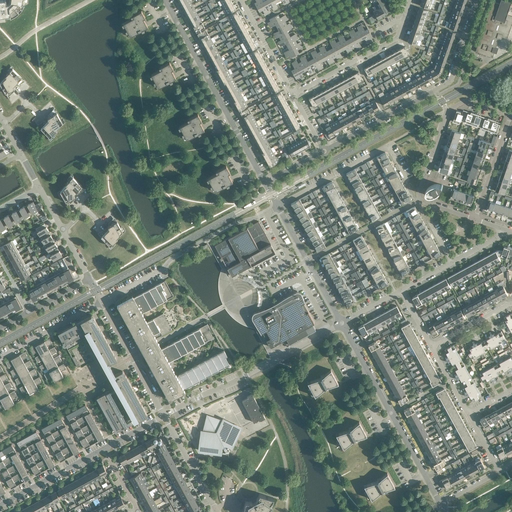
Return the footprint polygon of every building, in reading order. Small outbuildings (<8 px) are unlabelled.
[(6,3),(5,0),(0,0),(0,19),(5,18),(10,17),(12,16),(14,15),(16,14),(18,13),(18,12),(20,11),(21,9),(23,7),(24,4),(25,3),(24,3),(25,2),(26,0),(9,0),(10,1),(8,2),(7,3),(6,3)] [(192,5),(190,0),(181,5),(184,9),(192,5)] [(233,5),(231,0),(222,5),(225,9),(233,5)] [(261,7),(257,0),(255,0),(256,2),(254,3),(259,12),(263,10),(265,15),(268,13),(264,5),(261,7)] [(261,0),(257,0),(261,7),(264,5),(268,13),(270,12),(269,10),(270,9),(265,0),(262,2),(261,0)] [(273,0),(265,0),(270,9),(272,8),(273,10),(275,9),(270,1),(273,0)] [(385,4),(382,0),(376,0),(373,2),(372,2),(376,9),(385,4)] [(431,4),(422,0),(420,6),(429,9),(431,4)] [(493,1),(475,52),(493,57),(494,53),(497,53),(498,48),(496,48),(499,38),(502,39),(502,37),(507,39),(511,24),(511,15),(507,14),(511,1),(508,0),(501,0),(500,4),(493,1)] [(385,5),(385,4),(376,9),(373,11),(378,20),(382,17),(382,16),(389,13),(384,5),(385,5)] [(195,9),(192,5),(184,9),(186,14),(195,9)] [(236,9),(233,5),(225,9),(227,14),(236,9)] [(428,11),(419,7),(418,12),(427,16),(428,11)] [(197,14),(195,9),(186,14),(189,19),(197,14)] [(145,17),(141,10),(132,15),(134,17),(123,23),(130,36),(148,27),(143,18),(145,17)] [(239,16),(236,11),(228,16),(231,20),(239,16)] [(200,18),(197,14),(189,19),(191,23),(200,18)] [(268,22),(269,24),(277,20),(278,23),(286,18),(285,15),(280,18),(278,14),(269,19),(270,21),(268,22)] [(241,20),(239,16),(231,20),(233,25),(241,20)] [(202,23),(200,18),(191,23),(194,27),(202,23)] [(287,20),(286,18),(278,23),(277,20),(269,24),(271,27),(275,25),(277,28),(286,23),(285,21),(287,20)] [(244,25),(241,20),(233,25),(235,29),(244,25)] [(458,25),(449,22),(447,27),(456,30),(458,25)] [(205,28),(202,23),(194,27),(196,32),(205,28)] [(287,25),(286,23),(277,28),(279,31),(274,33),(276,36),(284,32),(282,29),(290,25),(289,23),(287,25)] [(246,29),(244,25),(235,29),(238,34),(246,29)] [(292,28),(290,25),(282,29),(284,32),(276,36),(276,38),(279,37),(280,38),(288,34),(287,31),(292,28)] [(362,25),(359,27),(363,35),(366,33),(370,41),(372,40),(370,38),(372,37),(368,28),(364,30),(362,25)] [(363,35),(359,27),(357,28),(358,30),(357,31),(361,40),(364,38),(367,43),(370,41),(366,33),(363,35)] [(208,34),(205,29),(197,34),(200,38),(208,34)] [(249,34),(246,29),(238,34),(240,38),(249,34)] [(455,32),(446,29),(445,34),(453,37),(455,32)] [(354,30),(352,31),(356,39),(353,40),(358,48),(361,46),(358,42),(361,40),(357,31),(355,32),(354,30)] [(356,39),(352,31),(349,32),(351,37),(348,39),(353,48),(355,47),(356,49),(358,48),(353,40),(356,39)] [(211,38),(208,34),(200,38),(202,43),(211,38)] [(251,38),(249,34),(240,38),(243,43),(251,38)] [(290,37),(288,34),(280,38),(281,40),(278,41),(279,43),(287,39),(289,42),(297,37),(295,34),(290,37)] [(343,36),(340,37),(344,45),(347,44),(351,52),(353,51),(351,49),(353,48),(348,39),(345,40),(343,36)] [(297,39),(297,37),(289,42),(287,39),(279,43),(281,46),(286,43),(287,47),(296,42),(295,40),(297,39)] [(344,45),(340,37),(338,38),(339,41),(338,42),(342,50),(345,49),(348,53),(351,52),(347,44),(344,45)] [(418,40),(409,37),(408,42),(417,45),(418,40)] [(213,43),(211,38),(202,43),(204,47),(213,43)] [(254,43),(251,38),(243,43),(245,47),(254,43)] [(335,40),(333,41),(337,49),(334,51),(339,58),(342,57),(339,52),(342,50),(338,42),(336,43),(335,40)] [(337,49),(333,41),(330,43),(333,48),(329,49),(334,58),(336,57),(337,59),(339,58),(334,51),(337,49)] [(297,44),(296,42),(287,47),(289,50),(284,52),(286,55),(294,51),(292,48),(300,44),(299,42),(297,44)] [(215,47),(213,43),(204,47),(207,52),(215,47)] [(256,47),(254,43),(245,47),(248,52),(256,47)] [(302,47),(300,44),(292,48),(294,51),(286,55),(287,57),(289,56),(290,58),(299,53),(297,50),(302,47)] [(324,46),(321,48),(325,56),(328,54),(332,62),(334,61),(332,59),(334,58),(329,49),(326,51),(324,46)] [(409,54),(405,46),(400,49),(404,57),(409,54)] [(218,52),(215,47),(207,52),(209,56),(218,52)] [(325,56),(321,48),(319,49),(320,51),(319,52),(323,61),(326,59),(329,64),(332,62),(328,54),(325,56)] [(260,54),(257,49),(249,54),(251,58),(260,54)] [(404,57),(400,49),(395,51),(400,59),(404,57)] [(316,51),(314,52),(318,59),(315,61),(320,69),(323,67),(320,62),(323,61),(319,52),(317,53),(316,51)] [(400,59),(395,51),(391,54),(395,61),(400,59)] [(220,56),(218,52),(209,56),(212,61),(220,56)] [(318,59),(314,52),(311,53),(313,58),(310,60),(315,68),(317,67),(318,70),(320,69),(315,61),(318,59)] [(262,58),(260,54),(251,58),(254,63),(262,58)] [(395,61),(391,54),(386,56),(391,64),(395,61)] [(223,61),(220,56),(212,61),(214,65),(223,61)] [(391,64),(386,56),(382,59),(386,66),(391,64)] [(305,57),(302,58),(306,66),(309,65),(313,72),(315,72),(313,69),(315,68),(310,60),(307,61),(305,57)] [(265,63),(262,58),(254,63),(256,67),(265,63)] [(306,66),(302,58),(300,59),(301,61),(300,62),(304,71),(307,69),(310,74),(313,72),(309,65),(306,66)] [(386,66),(382,59),(377,61),(382,69),(386,66)] [(225,65),(223,61),(214,65),(217,70),(225,65)] [(297,61),(295,62),(299,70),(296,71),(301,79),(304,78),(301,73),(304,71),(300,62),(298,63),(297,61)] [(382,69),(377,61),(373,64),(377,71),(382,69)] [(173,69),(169,62),(161,67),(162,69),(151,74),(158,88),(176,78),(171,70),(173,69)] [(299,70),(295,62),(292,64),(295,68),(291,70),(296,79),(298,78),(299,80),(301,79),(296,71),(299,70)] [(267,67),(265,63),(256,67),(259,72),(267,67)] [(377,71),(373,64),(368,66),(373,74),(377,71)] [(443,67),(435,64),(433,68),(440,74),(441,71),(442,72),(443,67)] [(228,70),(225,65),(217,70),(219,74),(228,70)] [(373,74),(368,66),(364,69),(367,75),(368,77),(373,74)] [(270,71),(267,67),(259,72),(261,76),(270,71)] [(20,84),(18,81),(21,78),(12,68),(9,72),(5,76),(6,77),(14,85),(15,84),(17,86),(19,83),(20,84)] [(440,74),(433,68),(429,70),(434,78),(438,76),(438,75),(440,74)] [(230,74),(228,70),(219,74),(222,79),(230,74)] [(434,78),(429,70),(425,73),(429,81),(434,78)] [(272,76),(270,71),(261,76),(264,81),(272,76)] [(363,80),(358,72),(354,74),(358,82),(357,82),(358,82),(363,80)] [(429,81),(425,73),(420,75),(425,83),(429,81)] [(233,79),(230,74),(222,79),(224,83),(233,79)] [(358,82),(354,74),(349,77),(353,84),(357,82),(358,82)] [(425,83),(420,75),(416,78),(420,86),(425,83)] [(274,80),(272,76),(264,81),(266,85),(274,80)] [(14,85),(6,77),(3,79),(0,82),(0,83),(5,93),(6,93),(10,91),(11,94),(12,93),(11,93),(14,91),(13,89),(14,88),(13,86),(14,85)] [(353,84),(349,77),(345,79),(349,87),(353,84)] [(420,86),(416,78),(411,80),(416,88),(420,86)] [(235,83),(233,79),(224,83),(227,88),(235,83)] [(349,87),(345,79),(340,82),(344,89),(349,87)] [(277,85),(274,80),(266,85),(268,90),(277,85)] [(416,88),(411,80),(407,82),(411,91),(416,88)] [(344,89),(340,82),(336,84),(340,92),(344,89)] [(411,91),(407,82),(402,85),(407,93),(411,91)] [(238,88),(235,83),(227,88),(229,92),(238,88)] [(340,92),(336,84),(331,86),(335,94),(340,92)] [(279,90),(277,85),(268,90),(271,94),(279,90)] [(407,93),(402,85),(398,87),(402,96),(407,93)] [(335,94),(331,86),(327,89),(331,97),(335,94)] [(402,96),(398,87),(393,90),(398,98),(402,96)] [(240,92),(238,88),(229,92),(232,97),(240,92)] [(331,97),(327,89),(322,91),(326,99),(331,97)] [(398,98),(393,90),(389,92),(393,100),(398,98)] [(283,96),(280,91),(272,96),(274,101),(283,96)] [(326,99),(322,91),(318,94),(322,101),(326,99)] [(242,97),(240,92),(232,97),(234,101),(242,97)] [(393,100),(389,92),(384,95),(389,103),(393,100)] [(322,101),(318,94),(313,96),(317,104),(318,104),(322,101)] [(389,103),(384,95),(379,97),(384,105),(389,103)] [(285,100),(283,96),(274,101),(277,105),(285,100)] [(317,104),(313,96),(308,99),(313,107),(318,104),(317,104)] [(245,101),(242,97),(234,101),(236,106),(245,101)] [(288,105),(285,100),(277,105),(279,109),(288,105)] [(374,100),(369,103),(374,111),(379,108),(374,100)] [(247,106),(245,101),(236,106),(239,111),(247,106)] [(374,111),(369,103),(365,105),(369,113),(374,111)] [(290,109),(288,105),(279,109),(282,114),(290,109)] [(369,113),(365,105),(360,108),(365,116),(369,113)] [(251,112),(248,108),(240,112),(242,117),(251,112)] [(365,116),(360,108),(356,110),(360,118),(365,116)] [(293,114),(290,109),(282,114),(284,118),(293,114)] [(360,118),(356,110),(351,113),(356,121),(360,118)] [(463,121),(464,118),(466,111),(463,110),(462,114),(460,114),(461,112),(457,111),(457,110),(457,111),(456,111),(453,121),(459,123),(460,120),(463,121)] [(470,112),(466,111),(464,118),(467,119),(465,122),(471,124),(475,113),(471,112),(471,114),(469,113),(469,112),(470,113),(470,112)] [(56,113),(52,115),(51,112),(50,113),(51,114),(48,115),(49,117),(47,118),(49,120),(48,121),(56,129),(59,127),(62,123),(57,113),(56,113)] [(253,117),(251,112),(242,117),(245,121),(253,117)] [(356,121),(351,113),(347,115),(351,123),(356,121)] [(475,113),(471,124),(480,127),(483,117),(480,116),(480,117),(478,117),(479,115),(475,113)] [(201,121),(198,114),(189,118),(190,120),(179,126),(187,139),(204,130),(200,122),(201,121)] [(295,118),(293,114),(284,118),(287,123),(295,118)] [(351,123),(347,115),(342,118),(347,126),(351,123)] [(256,121),(253,117),(245,121),(247,126),(256,121)] [(487,118),(483,117),(480,127),(488,130),(492,119),(488,118),(488,120),(486,119),(486,118),(487,118)] [(298,123),(295,118),(287,123),(289,127),(298,123)] [(347,126),(342,118),(338,120),(342,128),(347,126)] [(493,119),(492,119),(488,130),(497,133),(501,123),(497,122),(497,123),(495,122),(496,120),(492,119),(493,119)] [(342,128),(338,120),(333,122),(338,131),(342,128)] [(42,122),(44,125),(41,128),(40,128),(50,138),(53,134),(57,130),(56,129),(48,121),(47,122),(45,121),(43,123),(42,122)] [(258,126),(256,121),(247,126),(250,130),(258,126)] [(338,131),(333,122),(329,125),(333,133),(338,131)] [(300,127),(298,123),(289,127),(292,132),(300,127)] [(333,133),(329,125),(324,127),(324,128),(322,129),(325,134),(327,133),(329,136),(333,133)] [(261,130),(258,126),(250,130),(252,135),(261,130)] [(263,135),(261,130),(252,135),(255,139),(263,135)] [(452,130),(450,135),(459,138),(461,133),(452,130)] [(266,139),(263,135),(255,139),(257,144),(266,139)] [(459,138),(450,135),(448,140),(458,143),(459,138)] [(306,137),(301,140),(305,148),(310,146),(306,137)] [(268,144),(266,139),(257,144),(260,148),(268,144)] [(305,148),(301,140),(296,142),(301,151),(305,148)] [(458,143),(448,140),(447,145),(456,148),(458,143)] [(481,140),(479,145),(489,148),(491,143),(481,140)] [(301,151),(296,142),(292,145),(297,153),(301,151)] [(271,148),(268,144),(260,148),(262,153),(271,148)] [(297,153),(292,145),(287,147),(292,156),(297,153)] [(456,148),(447,145),(445,150),(454,154),(456,148)] [(489,148),(479,145),(478,150),(487,153),(489,148)] [(273,153),(271,148),(262,153),(265,157),(273,153)] [(454,154),(445,150),(443,156),(452,159),(454,154)] [(487,153),(478,150),(476,155),(485,159),(487,153)] [(376,157),(379,162),(388,157),(385,152),(376,157)] [(275,157),(273,153),(265,157),(267,162),(275,157)] [(485,159),(476,155),(474,160),(483,164),(485,159)] [(452,159),(443,156),(441,161),(451,164),(452,159)] [(278,162),(275,157),(267,162),(270,166),(278,162)] [(390,162),(388,157),(379,162),(382,167),(390,162)] [(483,164),(474,160),(472,166),(482,169),(483,164)] [(451,164),(441,161),(440,166),(449,169),(451,164)] [(393,167),(390,162),(382,167),(384,171),(393,167)] [(511,172),(511,167),(504,165),(502,170),(511,173),(511,172)] [(230,172),(226,166),(217,170),(218,172),(208,178),(215,191),(232,182),(228,173),(230,172)] [(449,169),(440,166),(438,171),(447,174),(449,169)] [(482,169),(472,166),(471,171),(480,174),(482,169)] [(396,171),(393,167),(384,171),(387,176),(396,171)] [(346,174),(349,179),(357,174),(355,169),(346,174)] [(511,173),(502,170),(501,175),(510,178),(511,173)] [(398,176),(396,171),(387,176),(389,181),(398,176)] [(480,174),(471,171),(469,176),(478,179),(480,174)] [(360,179),(357,174),(349,179),(351,183),(360,179)] [(510,178),(501,175),(499,180),(508,184),(510,178)] [(401,181),(398,176),(389,181),(392,186),(401,181)] [(478,179),(469,176),(467,181),(476,184),(478,179)] [(81,192),(78,190),(81,187),(82,186),(73,177),(69,180),(65,184),(66,185),(74,194),(76,192),(77,194),(79,192),(80,192),(81,192)] [(363,183),(360,179),(351,183),(354,188),(363,183)] [(508,184),(499,180),(497,185),(506,189),(508,184)] [(323,186),(326,191),(335,186),(332,181),(323,186)] [(403,186),(401,181),(392,186),(395,190),(403,186)] [(365,188),(363,183),(354,188),(356,193),(365,188)] [(427,190),(426,190),(426,191),(426,192),(426,193),(426,194),(427,195),(428,195),(429,196),(431,196),(432,196),(433,196),(434,195),(435,195),(436,194),(437,194),(438,193),(439,193),(439,192),(440,191),(441,190),(441,189),(442,188),(443,187),(443,186),(443,185),(442,185),(441,185),(440,185),(439,184),(438,184),(436,184),(435,184),(433,185),(432,185),(431,186),(430,186),(429,187),(428,188),(427,189),(427,190)] [(66,185),(64,188),(60,191),(66,202),(66,201),(70,199),(72,202),(72,201),(74,200),(73,197),(75,197),(73,194),(74,194),(66,185)] [(506,189),(497,185),(495,191),(505,194),(506,189)] [(337,191),(335,186),(326,191),(328,196),(337,191)] [(406,190),(403,186),(395,190),(397,195),(406,190)] [(368,193),(365,188),(356,193),(359,198),(368,193)] [(450,198),(456,200),(459,190),(453,189),(450,198)] [(409,195),(406,190),(397,195),(400,200),(409,195)] [(464,192),(459,190),(456,200),(461,202),(464,192)] [(340,196),(337,191),(328,196),(326,197),(329,202),(331,201),(340,196)] [(469,194),(464,192),(461,202),(466,203),(469,194)] [(370,197),(368,193),(359,198),(362,202),(370,197)] [(474,196),(469,194),(466,203),(471,205),(474,196)] [(410,197),(409,195),(400,200),(403,205),(411,200),(410,197)] [(342,200),(340,196),(331,201),(334,205),(342,200)] [(373,202),(370,197),(362,202),(364,207),(373,202)] [(291,204),(293,209),(302,204),(299,199),(291,204)] [(345,205),(342,200),(334,205),(336,210),(345,205)] [(487,210),(492,212),(495,203),(490,201),(487,210)] [(30,215),(38,210),(40,214),(44,212),(39,203),(35,205),(33,202),(27,205),(25,206),(30,215)] [(376,207),(373,202),(364,207),(367,212),(376,207)] [(500,205),(495,203),(492,212),(497,214),(500,205)] [(305,209),(302,204),(293,209),(296,214),(305,209)] [(348,210),(345,205),(336,210),(339,215),(348,210)] [(505,206),(500,205),(497,214),(502,216),(505,206)] [(25,206),(19,209),(20,209),(17,211),(22,219),(30,215),(25,206)] [(417,211),(415,206),(406,211),(409,216),(417,211)] [(511,208),(505,206),(502,216),(507,218),(511,208)] [(378,212),(376,207),(367,212),(369,216),(378,212)] [(307,213),(305,209),(296,214),(299,218),(307,213)] [(22,219),(17,211),(17,210),(11,213),(12,213),(9,215),(14,223),(22,219)] [(350,215),(348,210),(339,215),(341,219),(350,215)] [(420,216),(417,211),(409,216),(411,221),(420,216)] [(313,217),(310,212),(307,213),(299,218),(301,223),(310,218),(313,217)] [(381,217),(378,212),(369,216),(372,221),(381,217)] [(14,223),(9,215),(4,218),(1,219),(6,228),(14,223)] [(353,219),(350,215),(341,219),(340,220),(342,225),(344,224),(353,219)] [(423,221),(420,216),(411,221),(414,225),(423,221)] [(312,223),(310,218),(301,223),(304,228),(312,223)] [(355,224),(353,219),(344,224),(347,229),(355,224)] [(109,229),(108,229),(116,238),(119,235),(123,232),(117,221),(116,222),(113,224),(111,221),(110,221),(111,222),(108,224),(109,226),(108,227),(109,229)] [(275,252),(258,221),(215,245),(222,259),(226,256),(230,264),(226,266),(231,276),(275,252)] [(425,225),(423,221),(414,225),(416,230),(425,225)] [(315,228),(312,223),(304,228),(306,232),(315,228)] [(387,228),(384,223),(375,228),(378,233),(387,228)] [(36,228),(40,236),(49,232),(46,226),(46,227),(44,224),(36,228)] [(356,226),(355,224),(347,229),(349,234),(358,229),(356,226)] [(428,230),(425,225),(416,230),(419,235),(428,230)] [(318,232),(315,228),(306,232),(309,237),(318,232)] [(390,233),(387,228),(378,233),(381,237),(390,233)] [(110,246),(113,243),(117,239),(116,238),(108,229),(107,231),(105,229),(103,231),(102,231),(104,233),(101,236),(101,237),(110,246)] [(430,235),(428,230),(419,235),(422,240),(430,235)] [(49,232),(40,236),(44,244),(53,240),(50,234),(49,232)] [(320,237),(318,232),(309,237),(311,242),(320,237)] [(392,237),(390,233),(381,237),(383,242),(392,237)] [(364,240),(361,235),(353,240),(355,245),(364,240)] [(433,240),(430,235),(422,240),(424,244),(433,240)] [(323,242),(320,237),(311,242),(314,247),(323,242)] [(395,242),(392,237),(383,242),(386,247),(395,242)] [(12,240),(11,241),(3,245),(6,250),(15,245),(12,240)] [(53,240),(44,244),(49,252),(57,247),(55,242),(54,242),(53,240)] [(367,245),(364,240),(355,245),(358,250),(367,245)] [(436,244),(433,240),(424,244),(427,249),(436,244)] [(326,247),(323,242),(314,247),(317,252),(326,247)] [(397,247),(395,242),(386,247),(389,252),(397,247)] [(438,249),(436,244),(427,249),(429,254),(438,249)] [(17,250),(15,245),(6,250),(8,255),(17,250)] [(369,250),(367,245),(358,250),(361,255),(369,250)] [(501,251),(499,251),(500,255),(501,256),(506,257),(507,258),(507,257),(510,248),(504,246),(503,251),(502,251),(501,251)] [(57,248),(57,247),(49,252),(53,260),(62,256),(59,250),(57,248)] [(400,252),(397,247),(389,252),(391,256),(400,252)] [(441,254),(438,249),(429,254),(432,259),(441,254)] [(20,255),(17,250),(8,255),(11,260),(20,255)] [(372,255),(369,250),(361,255),(363,259),(372,255)] [(403,250),(400,252),(391,256),(394,261),(403,256),(405,255),(403,250)] [(500,255),(499,251),(498,251),(497,251),(495,252),(491,254),(496,263),(500,260),(501,261),(501,260),(498,256),(499,256),(500,255)] [(332,258),(329,253),(320,258),(323,263),(332,258)] [(496,263),(491,254),(486,256),(491,265),(496,263)] [(23,259),(20,255),(11,260),(13,264),(23,259)] [(375,259),(372,255),(363,259),(366,264),(375,259)] [(73,277),(71,272),(75,270),(68,256),(62,258),(68,268),(63,270),(68,280),(73,277)] [(405,261),(403,256),(394,261),(396,266),(405,261)] [(491,265),(486,256),(481,259),(486,268),(491,265)] [(334,263),(332,258),(323,263),(326,268),(334,263)] [(25,264),(23,259),(13,264),(16,269),(25,264)] [(377,264),(375,259),(366,264),(368,269),(377,264)] [(486,268),(481,259),(477,262),(481,270),(486,268)] [(340,266),(337,261),(334,263),(326,268),(328,272),(337,268),(340,266)] [(408,266),(405,261),(396,266),(399,271),(408,266)] [(481,270),(477,262),(472,264),(477,273),(481,270)] [(25,264),(16,269),(18,274),(28,269),(26,269),(24,265),(25,264)] [(380,269),(377,264),(368,269),(366,270),(368,275),(371,274),(380,269)] [(477,273),(472,264),(467,267),(472,276),(477,273)] [(410,265),(408,266),(399,271),(402,276),(413,270),(410,265)] [(472,276),(467,267),(462,269),(467,278),(472,276)] [(339,272),(337,268),(328,272),(331,277),(339,272)] [(30,274),(28,269),(18,274),(21,279),(30,274)] [(382,273),(380,269),(371,274),(374,278),(382,273)] [(467,278),(462,269),(458,272),(462,281),(467,278)] [(68,280),(63,270),(64,272),(60,274),(59,273),(64,282),(68,280)] [(342,277),(339,272),(331,277),(333,282),(342,277)] [(462,281),(458,272),(453,275),(458,283),(462,281)] [(64,282),(59,273),(54,275),(60,284),(64,282)] [(385,278),(382,273),(374,278),(376,283),(385,278)] [(60,284),(54,275),(50,278),(55,287),(60,284)] [(458,283),(453,275),(448,277),(453,287),(453,286),(458,283)] [(345,276),(342,277),(333,282),(336,287),(345,282),(347,280),(345,276)] [(55,287),(50,278),(46,280),(51,289),(55,287)] [(388,283),(385,278),(376,283),(379,288),(388,283)] [(451,288),(446,278),(441,281),(446,290),(451,287),(451,288)] [(51,289),(46,280),(41,283),(46,292),(51,289)] [(173,296),(165,280),(133,297),(133,296),(129,297),(128,294),(115,301),(122,314),(142,351),(145,356),(156,375),(169,400),(185,391),(184,389),(196,382),(197,382),(202,379),(230,364),(233,362),(231,360),(229,357),(228,358),(224,350),(219,353),(219,354),(218,354),(217,353),(198,364),(198,365),(197,366),(197,365),(187,370),(187,371),(186,371),(176,376),(169,362),(175,358),(174,357),(176,357),(186,352),(185,351),(187,351),(206,341),(206,340),(207,339),(208,340),(213,337),(208,330),(210,329),(207,324),(161,349),(158,343),(156,338),(172,329),(163,313),(147,322),(142,313),(173,296)] [(446,290),(441,281),(436,284),(441,292),(446,290)] [(347,287),(345,282),(336,287),(338,291),(347,287)] [(46,292),(41,283),(37,285),(42,294),(46,292)] [(505,284),(498,287),(503,297),(508,295),(506,291),(508,290),(508,291),(506,287),(506,286),(505,284),(505,283),(504,283),(505,284)] [(441,292),(436,284),(432,286),(436,295),(441,292)] [(42,294),(37,285),(36,285),(37,287),(33,289),(37,297),(42,294)] [(352,290),(350,285),(347,287),(338,291),(341,296),(350,291),(352,290)] [(436,295),(432,286),(427,289),(432,298),(436,295)] [(503,297),(498,287),(494,290),(499,300),(503,297)] [(37,297),(33,289),(28,292),(32,299),(37,297)] [(432,298),(427,289),(422,291),(427,300),(432,298)] [(499,300),(494,290),(489,292),(494,302),(499,300)] [(285,297),(282,299),(278,302),(275,303),(272,305),(270,306),(267,308),(264,309),(261,310),(258,311),(255,312),(254,312),(254,313),(253,313),(252,314),(252,315),(252,316),(252,317),(252,318),(252,319),(261,333),(262,333),(270,347),(286,339),(289,345),(309,334),(305,328),(314,323),(303,303),(305,302),(301,294),(301,293),(300,292),(299,292),(298,291),(297,291),(296,292),(292,293),(289,295),(287,296),(285,297)] [(352,296),(350,291),(341,296),(344,301),(352,296)] [(427,300),(422,291),(419,293),(419,294),(418,294),(422,303),(427,300)] [(494,302),(489,292),(485,295),(490,304),(494,302)] [(422,303),(418,294),(412,297),(413,298),(413,297),(418,306),(422,303),(423,303),(422,303)] [(355,295),(352,296),(344,301),(346,306),(358,300),(355,295)] [(490,304),(485,295),(480,297),(485,307),(490,304)] [(20,306),(15,297),(11,299),(16,309),(20,306)] [(485,307),(480,297),(476,300),(481,309),(485,307)] [(16,309),(11,299),(6,302),(11,311),(16,309)] [(481,309),(476,300),(471,302),(476,312),(481,309)] [(11,311),(6,302),(2,304),(7,313),(11,311)] [(476,312),(471,302),(467,305),(472,314),(476,312)] [(396,306),(391,308),(396,317),(401,315),(396,305),(396,306)] [(472,314),(467,305),(462,307),(467,317),(468,317),(472,314)] [(396,317),(391,308),(386,311),(391,320),(396,317)] [(466,318),(460,308),(455,311),(461,320),(465,318),(466,318)] [(391,320),(386,311),(382,314),(387,322),(391,320)] [(461,320),(455,311),(451,313),(456,323),(461,320)] [(456,323),(451,313),(446,316),(452,325),(456,323)] [(387,322),(382,314),(377,316),(382,325),(387,322)] [(116,358),(92,315),(59,333),(64,342),(63,343),(63,344),(63,345),(64,345),(65,345),(68,351),(89,340),(97,353),(96,353),(98,361),(99,362),(99,363),(100,363),(100,364),(101,364),(102,364),(103,365),(104,365),(104,364),(105,364),(106,364),(116,358)] [(382,325),(377,316),(372,319),(377,327),(382,325)] [(452,325),(446,316),(442,318),(447,328),(452,325)] [(447,328),(442,318),(438,320),(443,330),(447,328)] [(377,327),(372,319),(368,321),(372,330),(377,327)] [(443,330),(438,320),(433,323),(438,333),(443,330)] [(372,330),(368,321),(364,323),(364,324),(363,324),(368,333),(372,330)] [(410,323),(410,322),(401,327),(403,332),(412,327),(411,324),(410,324),(409,323),(410,323)] [(438,333),(433,323),(428,325),(434,335),(438,333)] [(368,333),(363,324),(358,327),(358,328),(358,327),(363,336),(368,333)] [(414,332),(412,327),(403,332),(406,336),(414,332)] [(416,336),(414,332),(406,336),(408,341),(416,336)] [(495,332),(492,334),(490,332),(489,332),(491,334),(488,336),(489,336),(490,338),(484,341),(489,350),(506,340),(501,332),(495,335),(494,333),(495,333),(495,332)] [(419,341),(416,336),(408,341),(411,345),(419,341)] [(52,343),(49,338),(40,344),(44,352),(54,347),(49,350),(47,346),(52,343)] [(379,345),(376,341),(368,345),(370,350),(379,345)] [(421,345),(419,341),(411,345),(413,350),(421,345)] [(472,341),(474,344),(471,345),(471,346),(472,345),(473,347),(467,350),(471,359),(489,350),(484,341),(478,344),(477,342),(478,342),(475,343),(473,341),(472,341)] [(44,352),(40,344),(30,349),(33,354),(38,351),(40,354),(35,357),(35,358),(44,352)] [(381,350),(379,345),(370,350),(373,354),(381,350)] [(424,350),(421,345),(413,350),(416,354),(424,350)] [(445,356),(447,359),(445,361),(445,362),(448,360),(449,363),(449,362),(451,361),(454,367),(463,362),(453,345),(445,350),(448,356),(446,357),(446,356),(445,356)] [(57,352),(54,347),(44,352),(49,361),(59,355),(53,358),(51,355),(57,352)] [(384,354),(381,350),(373,354),(375,359),(384,354)] [(426,354),(424,350),(416,354),(418,359),(426,354)] [(27,357),(25,352),(15,357),(20,366),(30,360),(29,360),(24,363),(22,360),(27,357)] [(49,361),(44,352),(35,358),(37,362),(43,359),(45,363),(39,366),(49,361)] [(386,359),(384,354),(375,359),(378,363),(386,359)] [(429,359),(426,354),(418,359),(421,363),(429,359)] [(61,360),(59,355),(49,361),(54,369),(63,364),(58,367),(56,363),(61,360)] [(511,355),(505,360),(497,364),(501,373),(507,370),(508,372),(511,371),(511,373),(511,371),(511,370),(511,355)] [(20,366),(15,357),(5,362),(8,367),(13,364),(15,368),(10,371),(20,366)] [(388,363),(386,359),(378,363),(380,368),(388,363)] [(431,363),(429,359),(421,363),(423,368),(431,363)] [(32,365),(30,360),(20,366),(24,374),(34,369),(29,372),(27,368),(32,365)] [(54,369),(49,361),(39,366),(42,371),(47,368),(49,371),(44,374),(54,369)] [(472,379),(463,362),(454,367),(457,373),(455,374),(455,373),(456,376),(454,378),(454,379),(457,377),(458,380),(459,380),(458,379),(460,378),(463,384),(472,379)] [(391,368),(388,363),(380,368),(383,372),(391,368)] [(434,368),(431,363),(423,368),(426,372),(434,368)] [(63,375),(61,371),(66,368),(63,364),(54,369),(56,374),(58,378),(63,375)] [(501,373),(497,364),(479,374),(484,383),(490,379),(491,381),(491,382),(494,380),(495,383),(496,382),(495,380),(498,378),(497,378),(496,376),(501,373)] [(24,374),(20,366),(10,371),(13,376),(18,373),(20,376),(15,379),(24,374)] [(393,372),(391,368),(383,372),(385,377),(393,372)] [(436,372),(434,368),(426,372),(428,377),(436,372)] [(37,374),(34,369),(24,374),(29,383),(39,377),(33,380),(31,376),(37,374)] [(47,379),(52,376),(54,380),(58,378),(56,374),(54,369),(44,374),(47,379)] [(321,377),(321,378),(319,379),(307,382),(309,386),(313,393),(315,396),(324,388),(326,387),(338,383),(331,370),(321,377)] [(109,391),(97,397),(94,399),(113,433),(138,420),(147,414),(143,407),(124,372),(123,371),(122,371),(121,371),(112,376),(112,377),(111,377),(111,378),(111,379),(110,379),(111,380),(111,381),(111,382),(116,387),(109,391)] [(396,377),(393,372),(385,377),(388,381),(396,377)] [(439,377),(436,372),(428,377),(430,381),(438,377),(438,378),(439,377)] [(7,379),(5,374),(0,376),(0,387),(10,382),(9,382),(4,385),(2,381),(7,379)] [(29,383),(24,374),(15,379),(17,384),(23,381),(25,385),(19,388),(29,383)] [(41,382),(39,377),(29,383),(34,391),(38,389),(36,385),(41,382)] [(398,381),(396,377),(388,381),(390,386),(398,381)] [(430,381),(429,381),(432,386),(441,381),(439,378),(438,379),(438,378),(438,377),(430,381)] [(482,397),(472,379),(463,384),(467,390),(465,391),(464,390),(466,393),(463,395),(464,395),(464,396),(466,394),(468,397),(468,396),(469,395),(473,401),(482,397)] [(401,386),(398,381),(390,386),(393,390),(401,386)] [(12,387),(10,382),(0,387),(4,396),(14,391),(9,393),(7,390),(12,387)] [(34,391),(29,383),(19,388),(22,392),(27,390),(29,394),(34,391)] [(403,390),(401,386),(393,390),(395,395),(403,390)] [(446,391),(445,388),(444,388),(435,393),(438,398),(439,397),(446,393),(445,391),(446,391)] [(406,395),(403,390),(395,395),(397,399),(406,395)] [(4,396),(7,401),(9,405),(14,402),(11,398),(17,395),(14,391),(4,396)] [(447,392),(446,393),(439,397),(441,401),(450,397),(447,392)] [(265,418),(253,394),(247,397),(248,398),(242,401),(253,422),(259,419),(260,421),(265,418)] [(408,399),(406,395),(397,399),(400,404),(408,399)] [(7,401),(4,396),(0,398),(0,404),(3,403),(5,407),(9,405),(7,401)] [(452,401),(450,397),(441,401),(444,406),(452,401)] [(454,406),(452,401),(444,406),(446,410),(454,406)] [(90,413),(85,404),(76,409),(78,414),(82,411),(84,415),(80,418),(90,413)] [(414,410),(412,406),(404,410),(406,415),(414,410)] [(457,410),(454,406),(446,410),(449,415),(457,410)] [(510,414),(505,406),(501,408),(506,416),(510,414)] [(506,416),(501,408),(497,410),(502,418),(506,416)] [(78,414),(76,409),(66,415),(71,423),(80,418),(76,420),(74,416),(78,414)] [(417,415),(414,410),(406,415),(409,419),(417,415)] [(459,415),(457,410),(449,415),(451,419),(459,415)] [(502,418),(497,410),(493,412),(498,420),(502,418)] [(498,420),(493,412),(489,414),(494,422),(498,420)] [(95,421),(90,413),(80,418),(83,422),(87,420),(89,424),(85,426),(95,421)] [(494,422),(489,414),(485,416),(490,424),(494,422)] [(207,415),(207,416),(203,430),(201,430),(200,438),(201,438),(200,443),(199,450),(220,453),(221,452),(221,453),(228,453),(228,454),(228,453),(231,447),(232,447),(241,427),(234,424),(229,423),(230,422),(223,418),(222,420),(207,416),(207,415)] [(419,419),(417,415),(409,419),(411,424),(419,419)] [(462,419),(459,415),(451,419),(454,424),(462,419)] [(490,424),(485,416),(480,419),(485,427),(490,424)] [(65,426),(61,417),(51,423),(53,427),(58,425),(60,429),(56,431),(65,426)] [(83,422),(80,418),(71,423),(75,432),(85,426),(81,428),(78,424),(83,422)] [(422,424),(419,419),(411,424),(413,428),(422,424)] [(464,424),(462,419),(454,424),(456,428),(464,424)] [(99,429),(95,421),(85,426),(87,430),(91,428),(94,432),(89,434),(89,435),(99,429)] [(350,429),(347,431),(336,434),(343,448),(352,440),(355,439),(366,435),(359,421),(350,429)] [(53,427),(51,423),(41,428),(46,437),(56,431),(51,433),(49,429),(53,427)] [(424,428),(422,424),(413,428),(416,433),(424,428)] [(467,428),(464,424),(456,428),(459,433),(467,428)] [(70,434),(65,426),(56,431),(58,435),(62,433),(64,437),(60,439),(60,440),(70,434)] [(87,430),(85,426),(75,432),(80,440),(89,435),(89,434),(85,437),(83,433),(87,430)] [(426,433),(424,428),(416,433),(418,437),(426,433)] [(469,433),(467,428),(459,433),(461,437),(469,433)] [(104,438),(99,429),(89,435),(92,439),(96,437),(98,441),(94,443),(104,438)] [(41,439),(36,431),(26,436),(29,440),(33,438),(35,442),(31,445),(41,439)] [(58,435),(56,431),(46,437),(51,445),(60,440),(60,439),(56,442),(54,438),(58,435)] [(429,437),(426,433),(418,437),(421,442),(429,437)] [(472,437),(469,433),(461,437),(464,442),(472,437)] [(75,443),(70,434),(60,440),(63,444),(67,442),(69,446),(65,448),(75,443)] [(92,439),(89,435),(80,440),(85,449),(94,443),(90,445),(88,441),(92,439)] [(29,440),(26,436),(17,441),(21,450),(31,445),(27,447),(25,443),(29,440)] [(154,452),(158,439),(157,439),(157,438),(156,437),(155,437),(146,442),(152,453),(154,452)] [(431,442),(429,437),(421,442),(423,446),(431,442)] [(474,442),(472,437),(464,442),(466,446),(474,442)] [(158,439),(154,452),(155,454),(166,448),(161,439),(160,439),(160,438),(159,438),(159,439),(158,439)] [(45,448),(41,439),(31,445),(33,449),(38,447),(40,451),(36,453),(45,448)] [(63,444),(60,440),(51,445),(55,453),(65,448),(61,450),(58,446),(63,444)] [(475,441),(474,442),(466,446),(469,451),(478,446),(477,445),(476,446),(476,445),(477,444),(475,441)] [(152,453),(146,442),(143,444),(142,445),(146,453),(150,450),(152,453)] [(434,446),(431,442),(423,446),(426,451),(434,446)] [(79,451),(75,443),(65,448),(67,452),(71,450),(74,454),(69,456),(70,457),(79,451)] [(16,453),(12,444),(2,450),(4,454),(8,452),(11,456),(6,458),(7,458),(16,453)] [(511,452),(507,444),(502,447),(506,455),(511,452)] [(33,449),(31,445),(21,450),(26,458),(36,453),(31,455),(29,451),(33,449)] [(146,453),(142,445),(141,445),(140,445),(137,447),(142,455),(146,453)] [(436,451),(434,446),(426,451),(428,455),(436,451)] [(142,455),(137,447),(134,449),(133,450),(137,457),(142,455)] [(506,455),(502,447),(497,449),(501,458),(506,455)] [(50,456),(45,448),(36,453),(38,457),(42,455),(44,459),(40,461),(40,462),(50,456)] [(67,452),(65,448),(55,453),(60,462),(70,457),(69,456),(65,459),(63,455),(67,452)] [(167,451),(166,448),(155,454),(158,452),(160,457),(168,452),(167,451)] [(137,457),(133,450),(132,450),(128,452),(133,460),(137,457)] [(439,455),(436,451),(428,455),(431,460),(439,455)] [(133,460),(128,452),(125,453),(125,454),(124,454),(128,462),(133,460)] [(169,454),(168,452),(160,457),(162,461),(171,457),(169,453),(169,454)] [(21,461),(16,453),(7,458),(9,462),(13,460),(15,464),(11,466),(11,467),(21,461)] [(38,457),(36,453),(26,458),(31,467),(40,462),(40,461),(36,464),(34,460),(38,457)] [(128,462),(124,454),(123,455),(119,457),(124,465),(128,462)] [(441,460),(439,455),(431,460),(433,464),(441,460)] [(55,465),(50,456),(40,462),(43,466),(47,463),(49,468),(45,470),(55,465)] [(172,460),(171,457),(162,461),(165,466),(173,461),(172,460)] [(9,462),(7,458),(0,461),(0,469),(2,472),(11,467),(11,466),(7,469),(5,465),(9,462)] [(480,459),(475,462),(479,470),(484,467),(480,459)] [(444,465),(441,460),(433,464),(436,469),(444,465)] [(25,470),(21,461),(11,467),(13,471),(18,468),(20,472),(16,475),(25,470)] [(173,462),(173,461),(165,466),(167,470),(176,466),(174,462),(173,462)] [(43,466),(40,462),(31,467),(35,475),(45,470),(41,472),(38,468),(43,466)] [(479,470),(475,462),(470,464),(475,472),(479,470)] [(475,472),(470,464),(465,467),(470,475),(475,472)] [(107,474),(103,466),(100,467),(100,468),(98,468),(103,476),(107,474)] [(177,469),(176,466),(167,470),(170,474),(178,470),(177,469)] [(13,471),(11,467),(2,472),(6,480),(16,475),(11,477),(9,473),(13,471)] [(470,475),(465,467),(461,469),(465,477),(470,475)] [(103,476),(98,468),(97,469),(94,471),(98,479),(103,476)] [(465,477),(461,469),(456,472),(460,480),(465,477)] [(30,478),(25,470),(16,475),(18,479),(22,477),(25,481),(20,483),(21,484),(30,478)] [(178,471),(178,470),(170,474),(172,479),(180,474),(179,471),(178,471)] [(98,479),(94,471),(91,472),(91,473),(89,473),(94,481),(98,479)] [(460,480),(456,472),(451,474),(456,483),(460,480)] [(94,481),(89,473),(88,474),(85,475),(89,484),(94,481)] [(395,487),(387,473),(378,481),(375,482),(364,486),(371,499),(381,492),(380,491),(383,490),(395,487)] [(133,481),(134,483),(141,478),(139,474),(131,478),(133,482),(133,481)] [(182,478),(180,474),(172,479),(175,483),(183,479),(182,478)] [(456,483),(451,474),(447,477),(451,485),(456,483)] [(18,479),(16,475),(6,480),(11,489),(21,484),(20,483),(16,486),(14,482),(18,479)] [(89,484),(85,475),(82,477),(82,478),(81,478),(85,486),(89,484)] [(451,485),(447,477),(439,481),(443,489),(446,487),(446,488),(451,485)] [(85,486),(81,478),(79,479),(76,480),(80,489),(85,486)] [(144,483),(141,478),(134,483),(134,484),(136,487),(144,483)] [(183,480),(183,479),(175,483),(177,488),(185,483),(184,480),(183,480)] [(80,489),(76,480),(73,482),(72,483),(76,491),(80,489)] [(76,491),(72,483),(70,484),(70,483),(67,485),(71,493),(76,491)] [(146,487),(144,483),(136,487),(137,491),(138,490),(138,492),(146,487)] [(187,487),(185,483),(177,488),(180,492),(187,488),(187,487)] [(71,493),(67,485),(64,487),(63,488),(67,496),(71,493)] [(149,492),(146,487),(138,492),(139,493),(141,496),(149,492)] [(67,496),(63,488),(61,489),(61,488),(58,490),(62,498),(67,496)] [(188,489),(187,488),(180,492),(182,497),(190,492),(188,489)] [(52,494),(51,494),(56,502),(60,500),(56,491),(52,493),(52,494)] [(151,496),(149,492),(141,496),(142,499),(143,499),(143,501),(151,496)] [(192,496),(190,492),(182,497),(184,501),(192,497),(192,496)] [(56,502),(51,494),(50,495),(47,496),(51,505),(56,502)] [(256,499),(254,500),(252,502),(245,501),(242,511),(266,511),(268,511),(267,509),(272,505),(270,503),(273,498),(259,494),(256,499)] [(51,505),(47,496),(43,498),(42,499),(47,507),(51,505)] [(124,504),(120,496),(115,499),(119,507),(123,505),(124,504)] [(154,501),(151,496),(143,501),(144,502),(145,505),(154,501)] [(193,498),(192,497),(184,501),(187,506),(195,501),(193,498)] [(47,507),(42,499),(41,500),(38,501),(42,509),(47,507)] [(119,507),(115,499),(111,501),(115,509),(116,508),(116,509),(119,507)] [(42,509),(38,501),(34,503),(35,503),(33,504),(38,511),(42,509)] [(115,509),(111,501),(106,504),(111,511),(114,510),(115,509)] [(156,505),(154,501),(145,505),(147,508),(148,508),(148,510),(156,505)] [(197,505),(195,501),(187,506),(189,510),(197,506),(197,505)]
